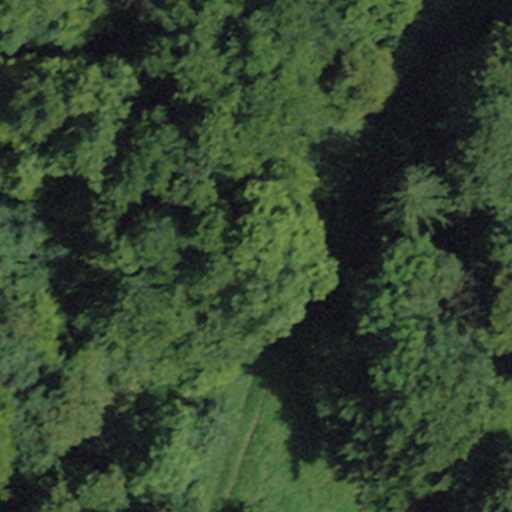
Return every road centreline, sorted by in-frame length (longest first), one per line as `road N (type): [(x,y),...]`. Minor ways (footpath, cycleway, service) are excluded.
road 1 (track): [(442,0),(267,339)]
road 2 (track): [(267,339),(220,511)]
